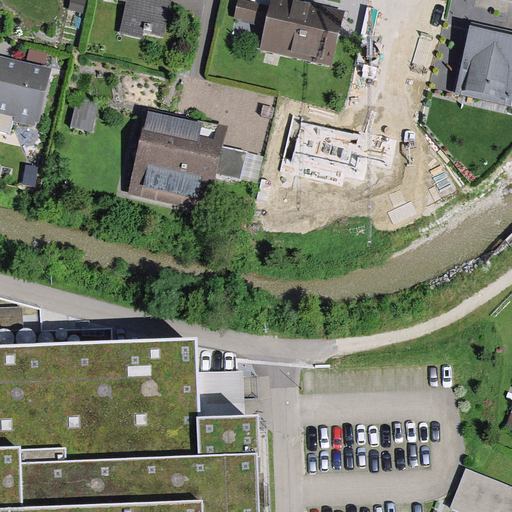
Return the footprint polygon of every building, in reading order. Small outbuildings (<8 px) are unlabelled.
[(115,0),(114,6),(134,10),(128,42),(168,50),(177,0),(115,0)] [(348,17),(276,3),(265,56),(337,70),(348,17)] [(433,23),(403,15),(396,40),(426,48),(433,23)] [(511,37),(479,30),(463,96),(511,107),(511,37)] [(49,69),(0,57),(0,111),(38,120),(49,69)] [(103,113),(81,108),(76,132),(97,137),(103,113)] [(228,137),(154,120),(137,193),(211,211),(218,179),(243,185),(249,161),(224,155),(228,137)] [(306,181),(281,175),(276,195),(301,201),(306,181)] [(0,511),(248,511),(245,471),(263,470),(257,429),(201,430),(196,351),(115,354),(114,333),(28,335),(27,311),(0,312),(0,511)] [(511,511),(511,492),(469,475),(453,511),(511,511)]
